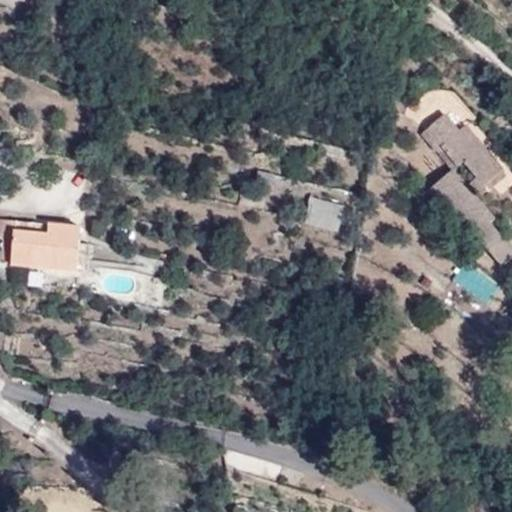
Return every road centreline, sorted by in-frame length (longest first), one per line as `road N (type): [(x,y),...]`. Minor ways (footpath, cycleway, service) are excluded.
road 1 (unknown): [(0,404),(118,511)]
road 2 (unclassified): [(412,0),(511,79)]
